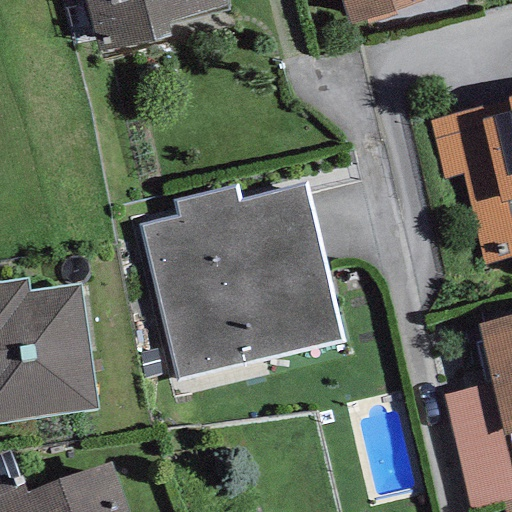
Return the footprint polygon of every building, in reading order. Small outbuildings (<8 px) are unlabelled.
[(84,0),(96,45),(171,26),(167,14),(222,0),(84,0)] [(351,0),(361,32),(460,0),(351,0)] [(511,103),(508,104),(511,117),(480,124),(501,209),(506,208),(511,206),(511,103)] [(511,117),(508,104),(429,123),(445,182),(462,178),(483,267),(511,259),(511,234),(506,208),(501,209),(480,124),(511,117)] [(172,388),(345,349),(309,188),(136,227),(172,388)] [(0,428),(97,415),(79,290),(29,298),(27,284),(0,287),(0,428)] [(511,321),(477,330),(489,384),(503,442),(511,440),(511,321)] [(511,481),(503,442),(489,384),(441,396),(467,511),(469,511),(511,501),(511,481)] [(20,480),(0,487),(0,511),(127,511),(111,468),(27,499),(20,480)]
